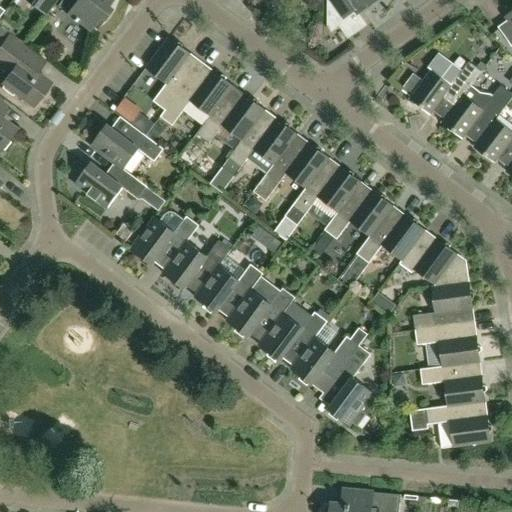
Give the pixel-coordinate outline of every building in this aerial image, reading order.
[(23,0),(45,16),(57,0),(23,0)] [(108,7),(113,0),(61,0),(57,6),(90,31),(100,18),(104,21),(112,10),(108,7)] [(327,0),(327,26),(332,33),(345,24),(346,17),(356,10),(359,14),(377,0),(327,0)] [(511,12),(505,17),(508,20),(498,27),(511,46),(511,12)] [(3,83),(4,84),(1,88),(12,97),(15,92),(33,106),(50,84),(26,66),(34,56),(8,37),(0,47),(0,60),(4,63),(1,66),(10,73),(3,83)] [(166,110),(201,62),(198,66),(187,58),(190,54),(169,38),(146,68),(167,84),(154,101),(166,110)] [(211,117),(230,91),(231,91),(234,87),(212,71),(209,75),(199,67),(202,63),(201,62),(166,110),(161,117),(173,126),(191,102),(210,116),(211,117)] [(455,107),(470,87),(471,87),(482,72),(469,62),(451,86),(431,71),(423,82),(413,74),(401,90),(411,97),(410,99),(431,115),(443,98),(454,107),(455,107)] [(487,131),(496,120),(511,98),(511,94),(501,86),(493,97),(480,93),(471,87),(470,87),(455,107),(454,107),(442,123),(463,139),(475,122),(486,131),(487,131)] [(243,141),(262,115),(263,115),(266,111),(244,95),(241,99),(231,91),(230,91),(211,117),(210,116),(197,134),(209,144),(223,126),(242,141),(243,141)] [(0,150),(16,129),(0,117),(8,107),(0,101),(0,150)] [(154,126),(140,115),(132,126),(146,136),(154,126)] [(268,174),(294,139),(298,135),(276,119),(273,123),(263,115),(262,115),(243,141),(242,141),(222,167),(235,177),(248,159),(268,173),(268,174)] [(511,131),(496,120),(487,131),(486,131),(474,147),(495,163),(507,146),(511,150),(511,131)] [(124,169),(139,150),(155,162),(164,149),(146,136),(132,126),(131,125),(122,136),(107,125),(91,146),(120,167),(124,170),(124,169)] [(158,140),(164,131),(157,126),(151,135),(158,140)] [(307,189),(326,163),(330,159),(308,143),(305,147),(294,139),(268,174),(268,173),(254,192),(266,201),(287,174),(306,189),(307,189)] [(107,208),(123,188),(139,200),(148,187),(124,169),(124,170),(120,167),(112,178),(91,163),(75,184),(107,208)] [(339,213),(358,187),(362,183),(340,167),(337,171),(326,163),(307,189),(306,189),(293,206),(305,216),(319,198),(338,212),(339,213)] [(371,237),(390,211),(394,207),(372,191),(369,195),(358,187),(339,213),(338,212),(325,230),(337,240),(351,222),(370,236),(371,237)] [(260,209),(259,204),(253,199),(246,208),(255,215),(260,209)] [(187,242),(199,226),(187,217),(185,220),(175,212),(170,211),(165,214),(160,221),(154,217),(130,249),(152,265),(167,245),(177,253),(178,254),(187,242)] [(403,261),(422,235),(426,231),(404,215),(401,219),(390,211),(371,237),(370,236),(357,254),(369,264),(383,246),(402,260),(403,261)] [(249,226),(246,214),(238,216),(241,228),(249,226)] [(134,232),(124,224),(117,234),(126,241),(134,232)] [(258,241),(265,232),(258,227),(251,236),(258,241)] [(324,251),(334,237),(326,231),(325,231),(315,244),(324,251)] [(469,283),(467,264),(464,265),(464,264),(456,258),(458,255),(436,239),(433,243),(422,235),(403,261),(402,260),(400,264),(412,273),(415,270),(435,285),(435,287),(435,288),(469,283)] [(210,278),(219,266),(231,250),(219,241),(207,257),(187,242),(178,254),(177,253),(163,273),(184,289),(199,270),(209,277),(210,278)] [(242,302),(261,277),(263,274),(251,265),(239,281),(219,266),(210,278),(209,277),(195,297),(216,313),(231,293),(241,301),(242,302)] [(352,287),(359,277),(349,269),(341,279),(352,287)] [(274,326),(292,301),(293,302),(295,298),(283,289),(281,292),(261,277),(242,302),(241,301),(227,321),(248,337),(263,318),(273,325),(274,326)] [(469,323),(468,310),(473,309),(469,283),(435,288),(435,287),(432,287),(435,313),(413,316),(415,331),(475,323),(475,322),(469,323)] [(306,350),(315,338),(316,338),(327,322),(326,321),(330,316),(320,309),(316,314),(315,313),(312,316),(293,302),(292,301),(274,326),(273,325),(259,345),(280,361),(295,341),(305,349),(306,350)] [(391,315),(397,307),(388,301),(382,309),(391,315)] [(480,363),(477,336),(471,337),(470,324),(475,323),(415,331),(417,345),(439,342),(443,367),(475,363),(475,364),(480,363)] [(338,374),(359,346),(347,337),(335,353),(316,338),(315,338),(306,350),(305,349),(290,369),(312,385),(327,366),(338,374)] [(371,355),(359,346),(338,374),(328,387),(339,395),(328,410),(331,412),(329,414),(337,420),(339,418),(350,426),(352,422),(357,425),(365,414),(361,411),(374,394),(353,379),(371,355)] [(486,403),(482,376),(477,377),(475,364),(475,363),(443,367),(421,370),(423,385),(445,382),(448,406),(448,407),(480,403),(486,403)] [(444,449),(491,442),(487,416),(482,416),(480,403),(448,407),(448,406),(410,411),(413,431),(428,429),(428,425),(440,423),(444,449)] [(398,511),(401,495),(343,490),(342,504),(331,503),(331,506),(326,511),(398,511)]
